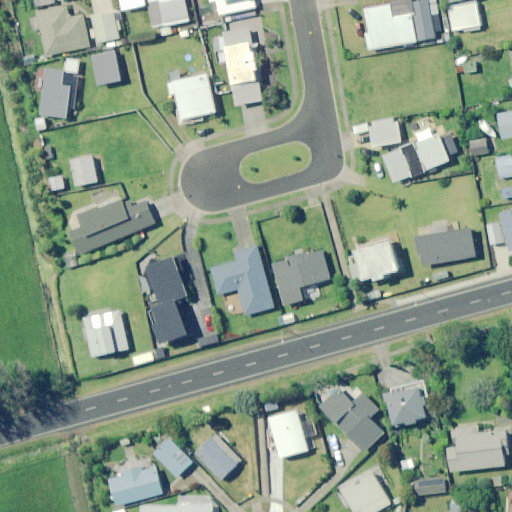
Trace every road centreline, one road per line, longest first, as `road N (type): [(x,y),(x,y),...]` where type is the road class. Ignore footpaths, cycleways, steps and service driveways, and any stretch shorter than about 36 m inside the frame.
road 1 (primary): [(511,290),(0,433)]
road 2 (residential): [(323,124),(325,167),(233,197),(210,188),(208,176),(229,150)]
road 3 (residential): [(299,0),(323,124)]
